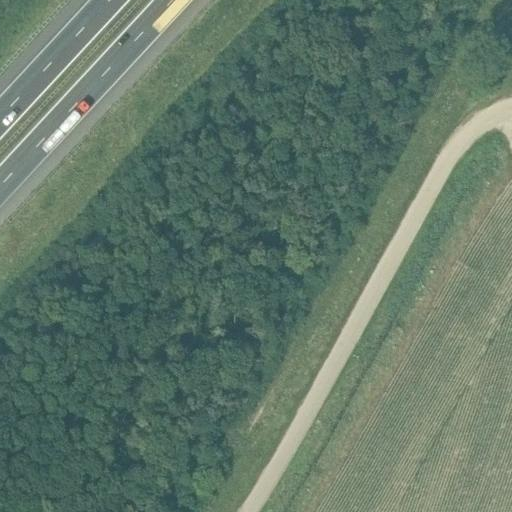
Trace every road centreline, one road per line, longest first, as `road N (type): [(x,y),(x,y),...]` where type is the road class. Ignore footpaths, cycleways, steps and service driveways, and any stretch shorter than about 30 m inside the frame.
road 1 (unclassified): [(239,511),(285,445),(419,192),(460,135),(511,103)]
road 2 (motorway): [(0,189),(175,0)]
road 3 (motorway): [(108,0),(0,117)]
